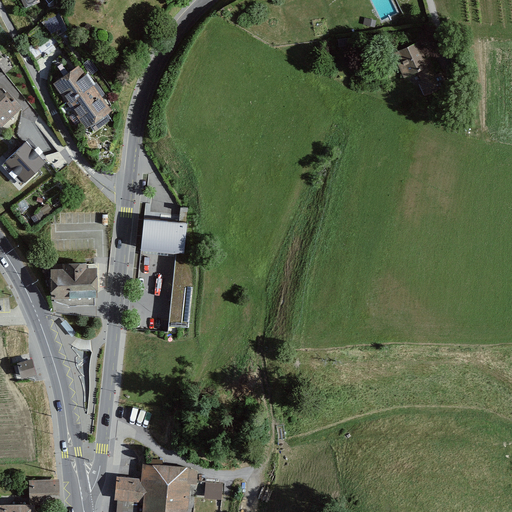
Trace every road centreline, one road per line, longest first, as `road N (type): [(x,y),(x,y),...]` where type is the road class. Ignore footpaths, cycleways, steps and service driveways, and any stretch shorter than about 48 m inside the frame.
road 1 (unclassified): [(128,196),(101,458),(81,497)]
road 2 (secondary): [(81,497),(43,331),(0,246)]
road 3 (residential): [(128,196),(79,157),(0,5)]
road 4 (unclassified): [(207,0),(150,78),(128,196)]
